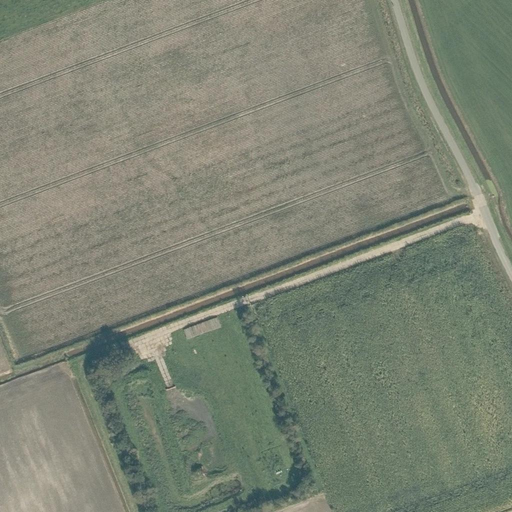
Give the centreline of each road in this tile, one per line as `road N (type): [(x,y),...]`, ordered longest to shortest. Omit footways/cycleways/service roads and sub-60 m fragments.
road 1 (unknown): [(485,213),(130,343)]
road 2 (unclassified): [(511,273),(416,69),(394,0)]
